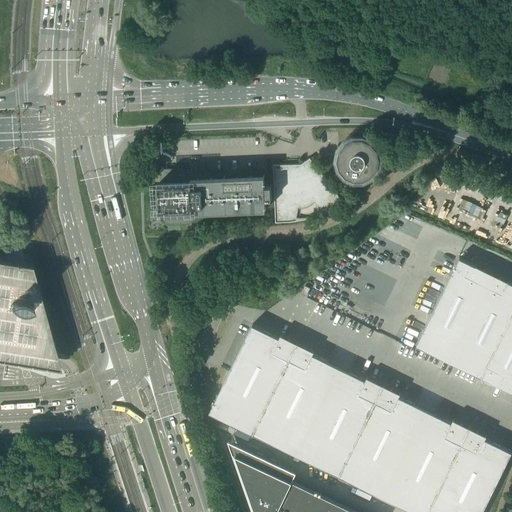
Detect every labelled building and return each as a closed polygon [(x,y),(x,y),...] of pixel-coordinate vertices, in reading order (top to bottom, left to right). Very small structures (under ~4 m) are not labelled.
[(339,151),(337,159),(337,160),(340,169),(346,176),(354,180),(364,180),(372,175),(378,168),(379,158),(377,150),(371,142),(362,139),(353,139),(345,143),(339,151)] [(299,162),(274,164),(276,220),(302,219),(302,210),(312,210),(309,211),(319,210),(336,203),(316,155),(299,162)] [(192,168),(160,169),(160,183),(158,183),(159,211),(161,211),(162,217),(162,218),(163,219),(163,220),(164,221),(165,222),(166,222),(167,223),(168,223),(169,223),(170,224),(183,223),(188,222),(189,222),(190,222),(191,221),(192,220),(192,219),(193,218),(193,217),(194,216),(194,212),(266,209),(265,199),(272,199),(271,185),(265,185),(264,175),(197,178),(196,172),(196,171),(195,170),(195,169),(194,169),(193,169),(192,169),(192,168)] [(511,277),(468,256),(425,344),(511,385),(511,277)] [(0,357),(59,367),(56,358),(31,265),(0,260),(0,357)] [(310,288),(305,286),(302,293),(307,295),(310,288)] [(252,324),(210,412),(415,511),(482,511),(511,451),(500,445),(485,438),(487,435),(454,418),(452,422),(436,414),(420,447),(399,437),(415,404),(399,396),(401,393),(367,376),(366,380),(350,372),(334,405),(313,394),(329,362),(313,354),(315,351),(281,334),(279,338),(252,324)] [(228,439),(245,486),(254,511),(359,511),(292,480),(296,471),(243,446),(228,439)]
